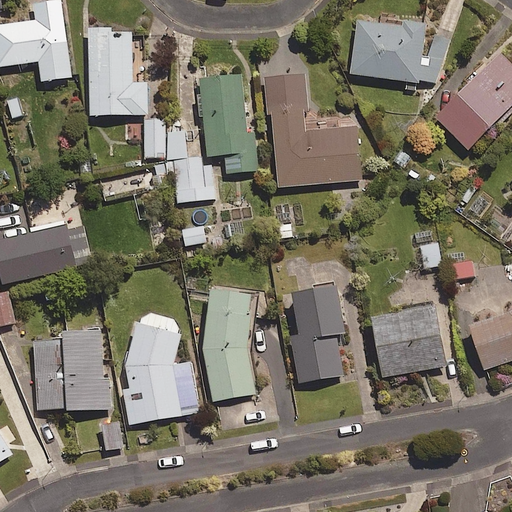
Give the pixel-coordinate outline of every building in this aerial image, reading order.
[(73,76),(63,0),(52,0),(35,2),(37,20),(0,24),(0,65),(40,60),(43,80),(73,76)] [(427,26),(358,18),(352,73),(441,83),(446,39),(426,37),(427,26)] [(149,97),(149,82),(133,82),(134,28),(90,28),(90,114),(149,114),(149,97)] [(511,102),(511,66),(497,52),(433,116),(466,149),(511,102)] [(249,133),(243,74),(201,78),(209,155),(227,153),(228,172),(259,169),(255,133),(249,133)] [(310,109),(307,74),(266,77),(269,114),(274,114),(280,186),(363,179),(359,127),(307,131),(306,109),(310,109)] [(149,97),(149,114),(167,114),(167,97),(149,97)] [(168,156),(167,132),(166,118),(145,119),(147,158),(168,156)] [(168,156),(169,160),(175,159),(188,158),(186,131),(167,132),(168,156)] [(188,158),(175,159),(177,201),(215,198),(212,157),(188,158)] [(146,193),(142,175),(103,183),(107,201),(146,193)] [(25,211),(23,200),(1,204),(3,215),(25,211)] [(0,255),(7,283),(92,262),(83,225),(70,228),(69,223),(0,239),(0,255)] [(208,255),(205,226),(184,228),(187,257),(208,255)] [(443,265),(439,242),(422,245),(425,268),(443,265)] [(462,251),(448,253),(452,281),(475,278),(472,259),(464,260),(462,251)] [(347,332),(340,284),(295,291),(301,333),(293,334),(300,381),(345,374),(339,333),(347,332)] [(249,353),(257,291),(214,285),(205,355),(214,400),(257,391),(249,353)] [(0,296),(0,326),(17,321),(9,294),(0,296)] [(448,365),(438,304),(375,315),(385,375),(448,365)] [(511,308),(506,313),(472,324),(486,368),(511,359),(511,308)] [(182,332),(139,322),(124,385),(130,423),(200,412),(192,362),(175,365),(182,332)] [(104,377),(104,332),(38,333),(38,408),(112,408),(112,377),(104,377)] [(252,407),(225,409),(226,422),(253,420),(252,407)] [(121,420),(105,422),(107,449),(124,447),(121,420)] [(0,461),(13,453),(0,432),(0,461)]
